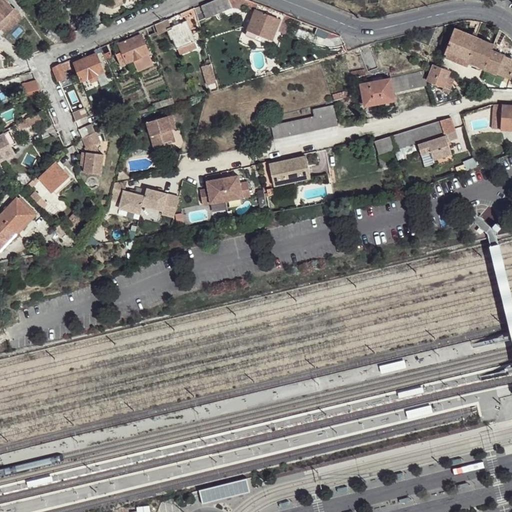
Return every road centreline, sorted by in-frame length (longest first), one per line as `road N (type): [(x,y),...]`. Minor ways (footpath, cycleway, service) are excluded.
road 1 (unknown): [(511,94),(191,170)]
road 2 (tertiary): [(285,0),(358,28),(476,9),(511,30)]
road 3 (residential): [(69,128),(44,62),(183,0)]
